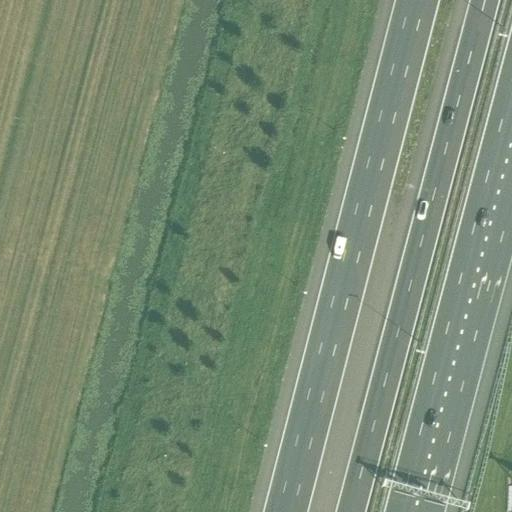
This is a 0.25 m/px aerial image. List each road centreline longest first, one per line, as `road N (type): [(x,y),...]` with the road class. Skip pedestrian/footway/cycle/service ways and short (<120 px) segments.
road 1 (motorway): [(485,0),(350,511)]
road 2 (motorway): [(416,0),(287,511)]
road 3 (motorway): [(415,511),(511,143)]
